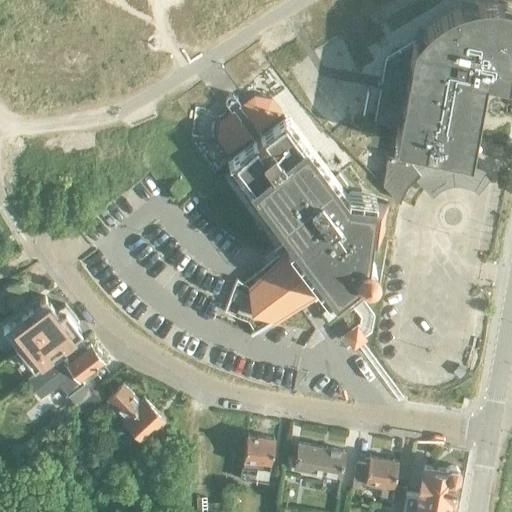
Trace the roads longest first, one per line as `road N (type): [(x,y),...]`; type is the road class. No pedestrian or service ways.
road 1 (residential): [(487,434),(258,402),(199,384),(131,347),(57,265),(33,251)]
road 2 (unknown): [(466,276),(476,196),(462,190),(439,199),(424,236),(407,337),(412,363),(439,361),(463,296)]
road 3 (tertiary): [(487,434),(511,298)]
